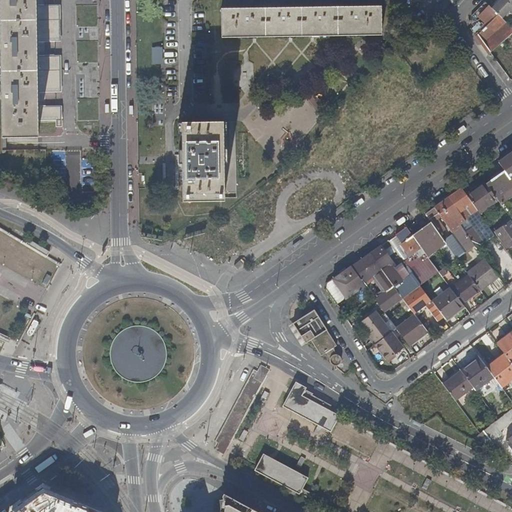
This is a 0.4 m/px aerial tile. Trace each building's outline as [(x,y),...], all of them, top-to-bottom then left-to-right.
[(0,0),(3,138),(38,138),(38,120),(38,106),(38,92),(37,55),(37,41),(36,5),(36,0),(0,0)] [(511,0),(501,0),(493,9),(502,17),(508,11),(511,14),(511,12),(511,0)] [(60,4),(36,5),(37,41),(61,40),(60,4)] [(483,43),(490,52),(511,33),(511,27),(502,17),(493,9),(490,6),(479,17),(487,24),(474,34),(481,44),(483,43)] [(375,7),(216,10),(216,38),(376,36),(376,28),(375,7)] [(61,55),(37,55),(38,92),(61,92),(61,55)] [(62,106),(38,106),(38,120),(56,120),(56,126),(61,126),(62,106)] [(181,122),(183,202),(225,201),(224,121),(181,122)] [(316,157),(328,164),(332,158),(320,151),(316,157)] [(511,151),(498,161),(505,171),(511,179),(511,180),(511,151)] [(320,158),(260,188),(266,200),(326,170),(320,158)] [(511,180),(511,179),(505,171),(486,184),(493,193),(498,200),(501,204),(511,196),(511,180)] [(486,184),(485,182),(466,195),(468,197),(486,184)] [(493,193),(486,184),(468,197),(484,218),(491,214),(487,209),(498,200),(493,193)] [(479,222),(484,218),(468,197),(466,195),(461,187),(443,200),(459,223),(473,213),(479,222)] [(459,223),(443,200),(424,214),(430,221),(440,234),(446,230),(437,218),(442,215),(443,216),(442,217),(467,251),(475,245),(465,231),(459,223)] [(425,253),(438,244),(444,240),(440,234),(430,221),(423,226),(425,229),(423,231),(421,228),(412,234),(425,253)] [(507,247),(511,243),(511,223),(510,221),(496,232),(507,247)] [(230,247),(242,241),(234,226),(222,232),(230,247)] [(472,226),(465,231),(475,245),(482,239),(472,226)] [(414,252),(403,260),(412,273),(420,284),(439,271),(425,253),(412,234),(406,227),(395,235),(401,243),(405,240),(414,252)] [(495,246),(501,242),(495,233),(489,238),(495,246)] [(438,244),(451,262),(457,258),(456,256),(444,240),(438,244)] [(393,261),(381,244),(375,249),(369,253),(394,286),(402,279),(412,273),(403,260),(393,267),(392,265),(394,264),(392,262),(393,261)] [(384,311),(402,297),(394,286),(369,253),(351,266),(365,285),(374,298),(384,311)] [(485,258),(467,272),(468,274),(480,290),(498,277),(485,258)] [(346,298),(365,285),(351,266),(332,279),(346,298)] [(402,279),(394,286),(402,297),(420,284),(412,273),(402,279)] [(51,277),(47,274),(42,284),(46,286),(51,277)] [(468,274),(451,287),(462,303),(480,290),(468,274)] [(430,300),(420,285),(412,291),(403,297),(413,311),(419,307),(420,308),(430,300)] [(450,287),(432,301),(434,303),(443,316),(445,319),(464,305),(462,303),(451,287),(450,287)] [(437,320),(443,316),(434,303),(433,304),(428,308),(437,320)] [(359,318),(376,342),(391,331),(387,327),(373,307),(359,318)] [(337,345),(318,315),(314,309),(293,322),(305,342),(311,339),(321,355),(326,352),(329,357),(329,358),(330,360),(331,363),(333,364),(336,364),(338,364),(339,363),(340,362),(341,360),(341,358),(341,357),(340,355),(338,354),(337,354),(334,348),(335,348),(334,347),(337,345)] [(31,315),(26,313),(21,322),(25,325),(31,315)] [(414,313),(395,326),(396,327),(409,345),(427,332),(414,313)] [(401,346),(397,340),(393,334),(391,331),(376,342),(375,343),(386,358),(401,346)] [(511,331),(497,343),(504,353),(511,363),(511,362),(511,331)] [(411,347),(429,334),(427,332),(409,345),(411,347)] [(511,363),(504,353),(486,367),(488,370),(492,375),(493,376),(501,387),(509,381),(511,378),(511,363)] [(475,390),(493,376),(492,375),(488,370),(486,367),(479,357),(467,366),(468,367),(462,372),(473,387),(475,390)] [(219,444),(217,448),(216,450),(225,455),(270,370),(261,365),(257,371),(254,369),(215,442),(219,444)] [(441,381),(442,383),(461,370),(459,368),(441,381)] [(455,400),(473,387),(462,372),(461,370),(442,383),(455,400)] [(306,388),(296,382),(283,406),(318,425),(322,427),(330,431),(338,415),(301,396),(306,388)] [(430,410),(430,409),(412,385),(396,396),(412,417),(417,420),(430,410)] [(269,393),(265,391),(260,401),(264,403),(269,393)] [(499,428),(511,416),(511,407),(497,419),(483,430),(492,441),(500,434),(498,431),(499,428)] [(430,410),(417,420),(423,423),(435,415),(431,408),(430,409),(430,410)] [(313,434),(318,436),(322,427),(318,425),(313,434)] [(249,432),(244,430),(239,440),(244,442),(249,432)] [(308,478),(264,455),(255,470),(299,494),(308,478)] [(296,466),(301,469),(306,459),(301,457),(296,466)] [(432,481),(427,478),(422,488),(427,490),(432,481)] [(256,511),(223,494),(222,496),(223,500),(224,505),(224,509),(224,511),(256,511)]
